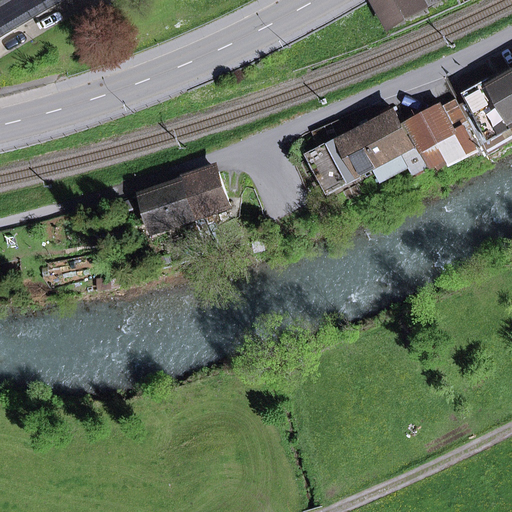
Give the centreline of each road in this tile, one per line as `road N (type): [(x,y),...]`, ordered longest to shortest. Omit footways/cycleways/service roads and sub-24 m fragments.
road 1 (residential): [(134,185),(264,141),(511,36)]
road 2 (primary): [(311,0),(147,79),(0,126)]
